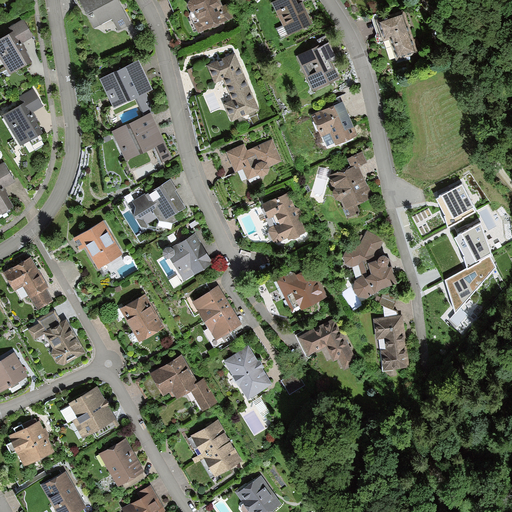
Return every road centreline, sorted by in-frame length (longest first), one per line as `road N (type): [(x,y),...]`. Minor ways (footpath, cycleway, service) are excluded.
road 1 (residential): [(143,0),(159,32),(195,182),(237,268)]
road 2 (residential): [(0,251),(41,219),(68,168),(52,0)]
road 3 (residential): [(390,198),(413,284),(428,408)]
road 4 (residential): [(328,0),(365,75),(390,198)]
road 5 (track): [(447,0),(485,126),(511,182)]
road 6 (residential): [(106,362),(190,511)]
